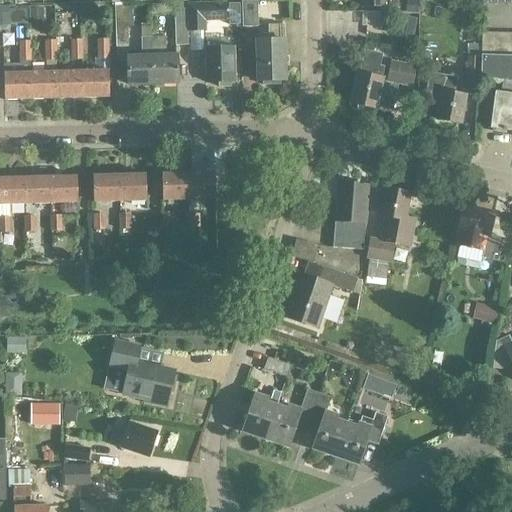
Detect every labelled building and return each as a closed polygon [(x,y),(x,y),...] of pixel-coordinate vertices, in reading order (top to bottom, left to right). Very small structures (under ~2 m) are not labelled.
[(257,2),(242,2),(243,28),(258,27),(257,2)] [(225,16),(225,4),(188,5),(188,31),(205,31),(205,17),(225,16)] [(239,4),(228,5),(229,25),(240,25),(239,4)] [(128,47),(127,6),(115,6),(116,47),(128,47)] [(175,10),(176,46),(188,45),(187,10),(175,10)] [(400,16),(395,38),(413,42),(417,19),(400,16)] [(269,42),(256,42),(257,81),(262,81),(262,85),(281,85),(281,81),(286,81),(285,25),(269,25),(269,42)] [(189,49),(199,48),(198,32),(188,32),(189,49)] [(511,95),(495,93),(489,129),(511,132),(511,33),(482,33),(481,78),(511,83),(511,95)] [(141,51),(127,52),(128,85),(152,84),(151,57),(151,38),(141,38),(141,51)] [(165,51),(165,38),(151,38),(151,57),(152,84),(178,83),(177,56),(164,57),(163,51),(165,51)] [(108,39),(98,39),(98,59),(108,59),(108,39)] [(55,40),(46,41),(46,60),(46,61),(56,60),(55,40)] [(82,60),(81,40),(72,40),(72,60),(82,60)] [(21,61),(30,61),(30,41),(20,42),(21,61)] [(467,57),(480,58),(481,46),(468,45),(467,57)] [(230,82),(235,82),(234,47),(206,48),(207,83),(219,82),(219,87),(231,87),(230,82)] [(381,79),(383,67),(379,66),(382,55),(365,51),(360,75),(358,74),(352,105),(376,110),(382,80),(381,79)] [(467,83),(480,83),(480,58),(467,57),(467,83)] [(95,60),(95,71),(83,72),(83,98),(109,98),(109,71),(110,71),(109,59),(108,59),(98,59),(97,59),(97,60),(95,60)] [(30,73),(31,100),(57,99),(56,72),(56,60),(46,61),(46,60),(45,60),(45,73),(30,73)] [(415,67),(392,62),(388,82),(411,86),(415,67)] [(83,98),(83,72),(56,72),(57,99),(83,98)] [(5,100),(31,100),(30,73),(4,74),(5,100)] [(461,124),(466,97),(455,95),(458,78),(430,73),(426,93),(431,94),(429,103),(440,105),(437,120),(461,124)] [(215,173),(189,174),(189,201),(216,200),(215,173)] [(189,201),(189,174),(162,175),(163,201),(189,201)] [(146,175),(120,176),(121,203),(147,202),(146,175)] [(121,203),(120,176),(93,177),(94,203),(121,203)] [(52,204),(78,204),(77,177),(51,178),(52,204)] [(25,178),(0,178),(0,205),(25,205),(25,178)] [(52,204),(51,178),(25,178),(25,205),(52,204)] [(339,185),(334,248),(363,251),(364,234),(368,187),(339,185)] [(367,258),(391,263),(394,245),(410,247),(415,221),(405,219),(409,195),(385,190),(381,217),(386,218),(382,242),(371,240),(367,258)] [(494,215),(463,207),(454,247),(466,250),(467,248),(484,252),(482,258),(498,262),(504,239),(489,235),(494,215)] [(173,213),(164,214),(164,229),(174,229),(173,213)] [(190,228),(200,228),(200,213),(190,213),(190,228)] [(130,214),(121,215),(121,231),(131,230),(130,214)] [(105,231),(104,215),(94,216),(95,231),(105,231)] [(52,216),(52,232),(62,232),(61,216),(52,216)] [(0,217),(0,223),(0,233),(10,233),(10,218),(0,217)] [(26,217),(26,233),(35,233),(35,217),(26,217)] [(314,263),(318,246),(297,241),(293,257),(314,263)] [(318,329),(333,286),(353,293),(358,280),(324,268),(319,281),(299,274),(284,317),(318,329)] [(498,308),(476,303),(473,319),(485,321),(484,325),(494,328),(498,308)] [(511,341),(509,336),(496,342),(492,368),(502,370),(511,365),(511,341)] [(167,406),(174,372),(143,365),(144,363),(136,361),(139,348),(115,343),(110,367),(124,371),(123,378),(127,379),(123,394),(145,399),(145,401),(167,406)] [(268,358),(264,370),(287,378),(291,366),(268,358)] [(393,386),(365,377),(360,391),(389,400),(393,386)] [(307,390),(301,410),(278,403),(265,439),(288,447),(298,416),(310,420),(319,394),(307,390)] [(331,398),(319,394),(310,420),(321,424),(313,449),(335,457),(346,425),(336,422),(338,417),(326,413),(331,398)] [(276,407),(266,404),(268,399),(255,395),(243,432),(265,439),(278,403),(276,407)] [(58,405),(29,405),(29,425),(58,425),(58,405)] [(387,417),(376,413),(371,428),(358,424),(357,429),(346,425),(335,457),(358,465),(366,439),(378,443),(387,417)] [(122,446),(122,448),(149,457),(157,433),(130,424),(126,435),(115,431),(111,443),(122,446)] [(88,461),(89,449),(65,446),(64,458),(88,461)] [(66,466),(66,486),(89,485),(89,466),(66,466)] [(48,511),(48,506),(31,506),(30,487),(13,487),(13,511),(48,511)] [(123,511),(124,507),(94,508),(94,503),(80,503),(80,511),(123,511)]
